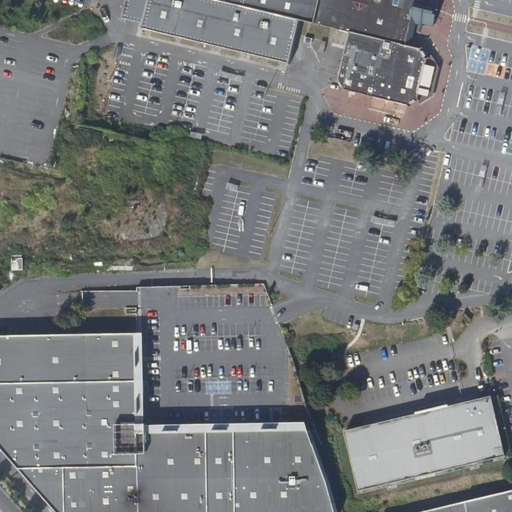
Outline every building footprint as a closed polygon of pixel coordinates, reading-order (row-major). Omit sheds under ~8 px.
[(202,41),(277,60),(293,63),(303,19),(353,31),(342,74),(350,87),(374,93),(410,102),(415,97),(419,93),(428,58),(426,54),(422,47),(410,44),(416,19),(435,23),(437,15),(440,15),(442,13),(443,11),(443,9),(442,7),(439,5),(440,0),(129,0),(126,16),(125,17),(147,22),(145,28),(169,33),(191,39),(202,41)] [(419,93),(415,97),(419,101),(433,93),(441,65),(433,52),(426,54),(428,58),(419,93)] [(134,332),(2,333),(0,333),(0,439),(63,511),(342,511),(335,487),(333,480),(319,445),(320,445),(321,445),(316,431),(314,430),(284,430),(269,430),(269,431),(235,431),(235,430),(219,430),(219,431),(185,431),(185,430),(169,430),(169,431),(144,431),(144,413),(145,413),(145,398),(144,398),(143,366),(144,366),(144,350),(143,350),(143,332),(134,332)] [(511,457),(497,397),(468,404),(351,431),(365,491),(511,457)] [(511,511),(511,497),(441,511),(511,511)]
